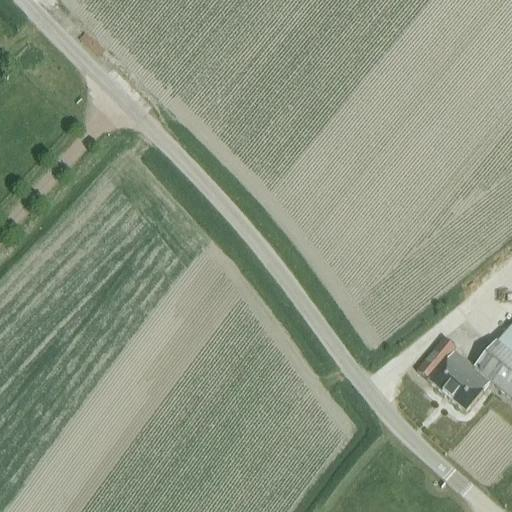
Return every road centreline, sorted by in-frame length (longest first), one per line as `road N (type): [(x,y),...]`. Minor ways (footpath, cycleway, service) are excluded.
road 1 (tertiary): [(368,392),(247,231),(24,0)]
road 2 (residential): [(368,392),(511,269)]
road 3 (tertiary): [(488,511),(368,392)]
